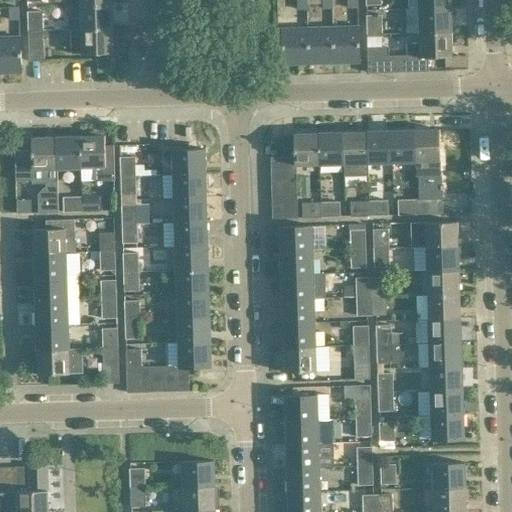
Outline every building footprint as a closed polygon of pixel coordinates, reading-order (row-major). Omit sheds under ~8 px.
[(307,9),(306,0),(297,0),(298,10),(307,9)] [(333,8),(333,0),(322,0),(323,8),(333,8)] [(451,8),(451,0),(420,0),(421,9),(451,8)] [(113,28),(112,3),(81,4),(67,5),(68,27),(71,27),(71,29),(113,28)] [(19,6),(9,7),(9,19),(19,19),(19,6)] [(452,31),(451,8),(421,9),(422,32),(452,31)] [(28,11),(29,30),(43,30),(42,11),(28,11)] [(383,34),(383,14),(367,15),(368,34),(383,34)] [(360,26),(334,27),(335,59),(344,59),(344,62),(361,61),(360,26)] [(310,60),(308,27),(283,28),(284,64),(285,64),(285,61),(294,61),(294,63),(310,63),(310,60)] [(335,59),(334,27),(308,27),(310,60),(319,60),(319,62),(336,62),(335,59)] [(113,52),(113,28),(71,29),(72,53),(95,53),(95,59),(98,58),(98,67),(110,66),(110,52),(113,52)] [(44,61),(43,30),(29,30),(30,61),(44,61)] [(368,46),(369,72),(429,70),(429,57),(453,56),(452,31),(422,32),(422,42),(408,43),(408,55),(388,56),(388,47),(369,47),(369,46),(368,46)] [(21,71),(20,49),(20,36),(0,37),(0,68),(4,68),(5,71),(21,71)] [(416,161),(415,130),(391,131),(392,161),(416,161)] [(439,130),(415,130),(416,161),(440,160),(439,130)] [(392,161),(391,131),(367,132),(368,162),(392,161)] [(105,145),(105,136),(94,136),(94,132),(81,132),(81,136),(81,167),(95,166),(95,180),(114,180),(113,145),(105,145)] [(368,162),(367,132),(343,133),(344,163),(344,176),(368,175),(368,162)] [(344,163),(343,133),(320,134),(321,164),(344,163)] [(321,164),(320,134),(295,134),(295,157),(296,164),(297,164),(321,164)] [(81,167),(81,136),(56,137),(57,167),(81,167)] [(32,150),(15,150),(16,180),(33,180),(33,182),(46,182),(46,187),(44,187),(38,193),(39,212),(58,212),(57,167),(56,137),(32,138),(32,150)] [(174,150),(174,174),(204,173),(203,149),(174,150)] [(121,158),(122,175),(136,175),(135,157),(121,158)] [(296,164),(295,157),(271,158),(272,170),(297,169),(297,164),(296,164)] [(297,181),(297,169),(272,170),(272,182),(297,181)] [(205,197),(204,173),(174,174),(175,198),(205,197)] [(136,194),(136,175),(122,175),(123,194),(136,194)] [(298,193),(297,181),(272,182),(273,194),(298,193)] [(437,187),(418,188),(417,188),(417,199),(417,214),(443,214),(442,199),(437,199),(437,187)] [(298,205),(298,193),(273,194),(273,206),(298,205)] [(101,196),(82,197),(83,212),(102,211),(101,196)] [(17,198),(17,212),(31,212),(31,197),(17,198)] [(83,212),(82,197),(63,197),(64,212),(83,212)] [(206,221),(205,197),(175,198),(176,222),(206,221)] [(417,214),(417,199),(398,200),(398,215),(417,214)] [(370,216),(369,200),(351,201),(352,216),(370,216)] [(389,200),(369,200),(370,216),(389,215),(389,200)] [(340,201),(322,202),(323,217),(341,217),(340,201)] [(323,217),(322,202),(303,203),(304,218),(323,217)] [(122,205),(123,224),(137,223),(137,204),(122,205)] [(298,218),(298,205),(273,206),(273,219),(298,218)] [(47,229),(35,229),(35,254),(65,253),(76,252),(75,219),(46,220),(47,229)] [(206,245),(206,221),(176,222),(177,246),(206,245)] [(458,247),(457,222),(413,223),(413,248),(428,248),(458,247)] [(138,242),(137,223),(123,224),(123,242),(138,242)] [(313,250),(312,226),(281,227),(282,251),(313,250)] [(374,229),(375,248),(390,248),(390,229),(374,229)] [(352,230),(352,249),(367,249),(367,230),(352,230)] [(100,233),(100,252),(115,251),(115,232),(100,233)] [(207,269),(206,245),(177,246),(167,247),(168,271),(178,270),(207,269)] [(459,270),(458,247),(428,248),(429,271),(459,270)] [(391,267),(390,248),(375,248),(375,267),(391,267)] [(368,267),(367,249),(352,249),(353,268),(368,267)] [(313,274),(313,250),(282,251),(283,275),(313,274)] [(116,270),(115,251),(100,252),(101,270),(116,270)] [(65,253),(35,254),(36,277),(66,276),(65,253)] [(123,253),(124,272),(139,272),(138,253),(123,253)] [(208,293),(207,269),(178,270),(178,294),(208,293)] [(460,294),(459,270),(429,271),(429,295),(460,294)] [(139,291),(139,272),(124,272),(124,291),(139,291)] [(314,298),(313,274),(283,275),(284,299),(314,298)] [(67,300),(66,276),(36,277),(37,301),(67,300)] [(372,296),(372,277),(357,278),(358,297),(372,296)] [(386,277),(372,277),(372,296),(387,296),(386,277)] [(117,299),(116,280),(101,281),(102,299),(117,299)] [(209,317),(208,293),(178,294),(179,318),(209,317)] [(460,318),(460,294),(429,295),(430,319),(460,318)] [(373,315),(372,296),(358,297),(358,316),(373,315)] [(387,315),(387,296),(372,296),(373,315),(387,315)] [(315,322),(314,298),(284,299),(285,323),(315,322)] [(117,318),(117,299),(102,299),(102,318),(117,318)] [(68,325),(67,300),(37,301),(38,325),(68,325)] [(125,301),(126,320),(140,319),(140,301),(125,301)] [(209,341),(209,317),(179,318),(180,342),(209,341)] [(461,342),(460,318),(430,319),(417,319),(418,343),(431,343),(461,342)] [(141,338),(140,319),(126,320),(126,339),(141,338)] [(316,346),(315,322),(285,323),(285,347),(316,346)] [(377,325),(378,344),(393,343),(392,324),(377,325)] [(68,348),(68,325),(38,325),(38,349),(68,348)] [(369,325),(355,326),(355,344),(370,344),(369,325)] [(118,347),(117,328),(103,329),(103,347),(118,347)] [(210,366),(209,341),(180,342),(181,365),(181,366),(187,366),(210,366)] [(462,366),(461,342),(431,343),(418,343),(419,367),(432,367),(462,366)] [(393,362),(393,343),(378,344),(378,363),(393,362)] [(371,363),(370,344),(355,344),(356,367),(371,367),(371,363)] [(316,370),(316,346),(285,347),(286,371),(316,370)] [(119,382),(118,350),(118,347),(103,347),(105,383),(119,382)] [(82,348),(68,348),(38,349),(39,360),(36,360),(34,363),(34,371),(36,373),(39,373),(69,373),(83,372),(82,348)] [(141,349),(126,349),(127,367),(139,366),(141,366),(141,349)] [(164,391),(163,365),(151,366),(152,391),(164,391)] [(176,391),(175,365),(163,365),(164,391),(176,391)] [(188,390),(187,366),(181,366),(181,365),(175,365),(176,391),(188,390)] [(140,392),(139,366),(127,367),(128,392),(140,392)] [(152,391),(151,366),(141,366),(139,366),(140,392),(152,391)] [(463,390),(462,366),(432,367),(433,391),(463,390)] [(379,373),(379,392),(394,391),(394,372),(379,373)] [(372,417),(371,398),(371,384),(345,385),(345,398),(357,398),(357,417),(372,417)] [(464,414),(463,390),(433,391),(433,415),(464,414)] [(395,411),(394,391),(379,392),(380,411),(395,411)] [(318,418),(317,394),(287,395),(287,419),(318,418)] [(464,438),(464,414),(433,415),(434,439),(464,438)] [(372,435),(372,417),(357,417),(358,436),(372,435)] [(318,443),(318,418),(287,419),(288,444),(318,443)] [(380,422),(381,441),(396,441),(395,422),(380,422)] [(319,467),(318,443),(288,444),(289,468),(319,467)] [(358,446),(359,465),(373,465),(373,446),(358,446)] [(214,485),(213,460),(183,461),(184,485),(214,485)] [(465,463),(435,464),(436,488),(465,487),(465,463)] [(397,483),(397,464),(382,464),(382,484),(397,483)] [(48,511),(47,465),(15,466),(16,492),(5,492),(5,511),(48,511)] [(373,484),(373,465),(359,465),(359,484),(373,484)] [(16,492),(15,466),(4,466),(5,492),(16,492)] [(320,491),(319,467),(289,468),(290,492),(320,491)] [(145,469),(130,469),(130,487),(145,487),(145,469)] [(215,509),(214,497),(218,495),(218,487),(214,485),(184,485),(185,510),(215,509)] [(146,504),(145,487),(130,487),(131,505),(146,504)] [(441,511),(466,511),(465,487),(436,488),(436,511),(441,511)] [(320,511),(320,491),(290,492),(290,511),(320,511)] [(394,511),(394,494),(378,495),(379,511),(394,511)] [(379,511),(378,495),(364,495),(364,511),(379,511)]
